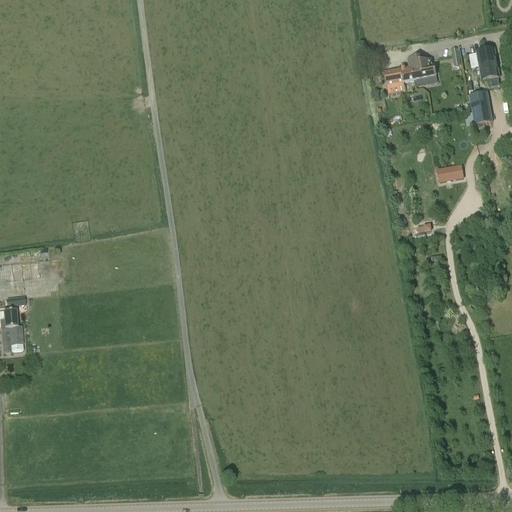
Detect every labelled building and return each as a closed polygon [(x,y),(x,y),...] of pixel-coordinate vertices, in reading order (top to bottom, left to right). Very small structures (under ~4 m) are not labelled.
[(460,67),(457,51),(451,52),(454,68),(460,67)] [(476,54),(479,69),(497,66),(494,51),(476,54)] [(437,77),(435,68),(432,68),(431,61),(426,62),(425,57),(407,61),(409,69),(408,69),(409,74),(413,73),(415,81),(437,77)] [(479,69),(475,70),(477,79),(480,78),(481,83),(490,81),(492,90),(500,89),(498,80),(499,80),(497,66),(479,69)] [(404,83),(415,81),(413,73),(409,74),(408,69),(384,74),(388,96),(406,92),(404,83)] [(487,95),(480,96),(469,97),(474,127),(492,124),(487,95)] [(462,167),(437,171),(439,185),(464,181),(462,167)] [(430,227),(417,229),(418,235),(431,232),(430,227)] [(0,308),(0,312),(24,309),(23,307),(28,306),(27,298),(9,300),(10,308),(0,308)] [(3,314),(0,313),(0,325),(2,345),(10,344),(10,348),(11,348),(11,354),(14,355),(22,355),(23,352),(21,328),(17,328),(16,312),(3,313),(3,314)]
